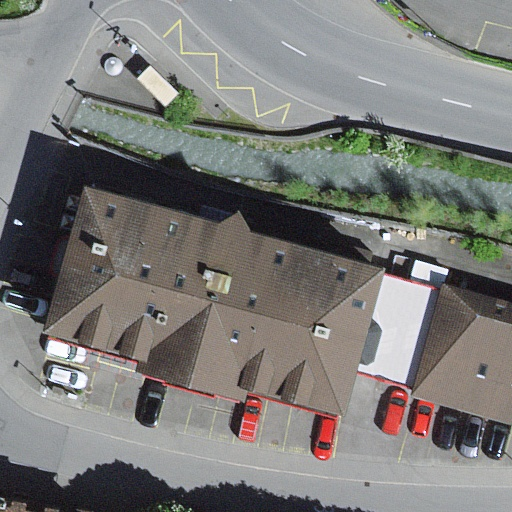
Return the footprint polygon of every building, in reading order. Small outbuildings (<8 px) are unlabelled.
[(146,65),(133,78),(162,106),(175,93),(146,65)] [(207,218),(73,180),(32,325),(129,352),(125,365),(235,396),(239,382),(334,409),(348,360),(373,272),(375,265),(238,227),(226,207),(207,218)] [(435,290),(373,272),(348,360),(410,377),(435,290)] [(511,300),(439,279),(435,290),(410,377),(405,393),(511,422),(511,300)] [(0,511),(81,511),(0,496),(0,511)]
